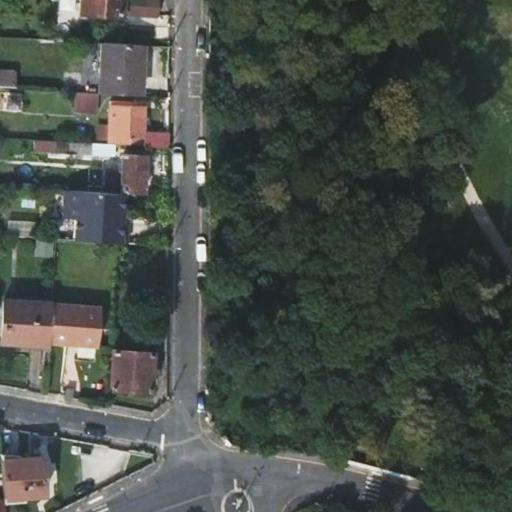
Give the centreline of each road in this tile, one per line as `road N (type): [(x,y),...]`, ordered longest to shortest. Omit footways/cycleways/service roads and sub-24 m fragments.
road 1 (residential): [(189,0),(186,443)]
road 2 (track): [(511,257),(471,198),(396,0)]
road 3 (secondary): [(205,468),(286,470),(447,511)]
road 4 (residential): [(0,406),(186,443)]
